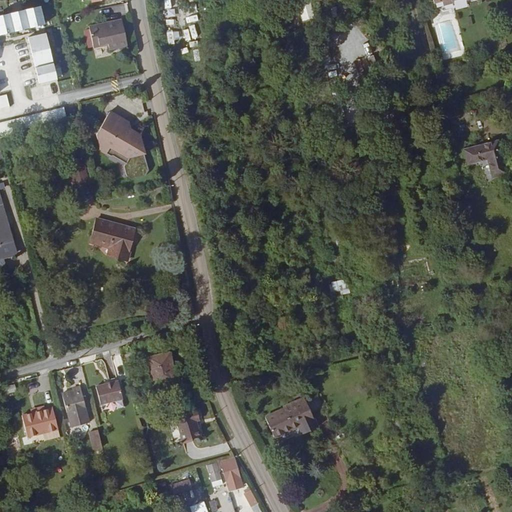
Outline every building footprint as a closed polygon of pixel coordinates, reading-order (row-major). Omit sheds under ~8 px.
[(309,0),(289,0),(297,25),(315,19),(309,0)] [(41,5),(0,14),(0,34),(46,24),(41,5)] [(127,46),(122,20),(89,27),(93,48),(108,45),(109,50),(127,46)] [(179,30),(168,31),(168,44),(180,43),(179,30)] [(45,33),(26,37),(38,84),(57,79),(45,33)] [(425,104),(414,107),(416,113),(427,111),(425,104)] [(108,111),(96,132),(99,147),(106,150),(109,145),(128,155),(125,160),(123,163),(127,177),(147,171),(142,152),(143,151),(139,134),(129,128),(128,122),(108,111)] [(334,129),(324,131),(328,144),(337,142),(334,129)] [(498,141),(464,150),(465,152),(499,144),(498,141)] [(467,164),(487,159),(492,177),(506,174),(499,144),(465,152),(467,164)] [(109,145),(106,150),(110,153),(112,153),(125,160),(128,155),(109,145)] [(342,145),(325,149),(327,159),(344,155),(342,145)] [(80,167),(78,158),(68,161),(68,163),(70,169),(80,167)] [(88,181),(84,166),(80,167),(70,169),(74,184),(88,181)] [(0,210),(2,210),(0,202),(0,258),(2,258),(3,258),(13,256),(9,243),(7,243),(4,231),(5,231),(5,230),(6,230),(6,229),(6,228),(7,228),(7,227),(7,226),(7,225),(7,224),(7,223),(6,223),(6,222),(5,222),(5,221),(4,221),(3,221),(2,221),(0,214),(0,210)] [(126,261),(135,229),(96,219),(90,242),(116,249),(114,258),(126,261)] [(404,280),(426,279),(426,262),(403,263),(404,280)] [(347,278),(330,281),(332,294),(349,291),(347,278)] [(175,381),(168,345),(146,350),(155,393),(172,389),(170,382),(175,381)] [(123,399),(118,381),(96,387),(100,405),(123,399)] [(87,412),(80,387),(72,389),(73,391),(62,394),(68,417),(87,412)] [(284,408),(265,417),(274,437),(299,426),(302,434),(317,427),(311,413),(323,408),(317,393),(305,398),(304,397),(283,407),(284,408)] [(58,430),(52,408),(22,416),(27,437),(43,433),(58,430)] [(201,437),(196,421),(199,420),(196,409),(174,416),(182,442),(201,437)] [(402,426),(399,418),(390,422),(398,441),(407,437),(402,426)] [(99,429),(89,431),(92,449),(102,447),(99,429)] [(59,437),(58,430),(43,433),(45,440),(59,437)] [(241,479),(234,457),(220,462),(226,483),(241,479)] [(221,480),(216,463),(206,466),(211,483),(221,480)] [(192,489),(189,479),(171,485),(174,494),(192,489)] [(244,492),(251,508),(258,504),(251,489),(244,492)] [(240,497),(234,500),(238,508),(244,505),(240,497)] [(218,510),(214,500),(209,502),(212,511),(218,510)]
